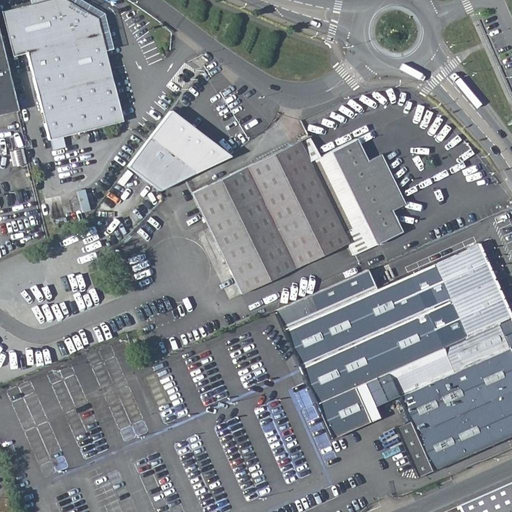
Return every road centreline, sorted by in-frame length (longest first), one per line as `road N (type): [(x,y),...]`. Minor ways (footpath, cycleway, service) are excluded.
road 1 (residential): [(147,0),(273,91),(313,96),(367,58)]
road 2 (unknown): [(156,80),(127,135),(89,179),(63,174),(43,134)]
road 3 (secondary): [(411,64),(511,175)]
road 4 (secondary): [(511,148),(428,45)]
